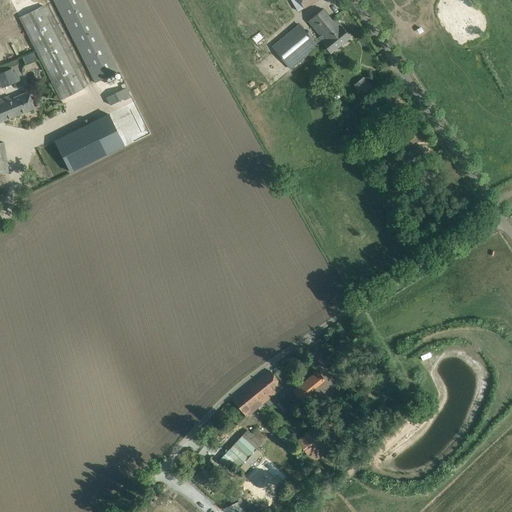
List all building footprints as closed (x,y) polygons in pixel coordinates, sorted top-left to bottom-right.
[(119,71),(83,0),(53,0),(54,0),(95,83),(119,71)] [(291,0),(298,11),(304,8),(316,0),(291,0)] [(43,5),(19,17),(61,100),(84,88),(43,5)] [(322,9),(315,15),(307,21),(324,41),(322,43),(330,53),(350,37),(342,26),(339,29),(322,9)] [(299,24),(272,46),(290,69),(317,47),(299,24)] [(0,82),(2,88),(17,82),(12,69),(0,73),(0,82)] [(362,93),(369,84),(361,77),(354,86),(362,93)] [(126,87),(101,100),(103,102),(105,101),(130,153),(153,141),(126,87)] [(0,121),(34,108),(30,99),(28,92),(10,100),(9,96),(0,100),(0,121)] [(386,119),(394,114),(387,103),(379,108),(386,119)] [(109,114),(55,141),(71,173),(125,146),(109,114)] [(352,141),(362,134),(355,123),(345,130),(352,141)] [(0,173),(11,172),(7,141),(0,142),(0,173)] [(422,148),(413,153),(401,160),(407,169),(427,156),(422,148)] [(270,371),(249,387),(263,403),(283,387),(270,371)] [(317,371),(311,376),(318,384),(324,379),(317,371)] [(299,386),(292,391),(300,399),(306,394),(299,386)] [(233,400),(246,416),(257,407),(261,412),(267,408),(249,387),(244,391),(245,393),(234,401),(233,400)] [(315,426),(296,441),(309,457),(327,442),(315,426)] [(247,430),(225,453),(240,467),(248,458),(255,465),(252,468),(269,485),(268,486),(274,491),(282,483),(279,480),(283,477),(263,456),(263,455),(261,453),(266,448),(247,430)] [(226,475),(217,485),(223,490),(232,481),(226,475)]
